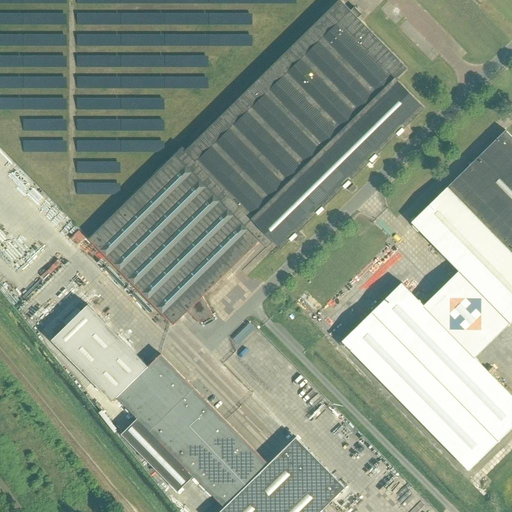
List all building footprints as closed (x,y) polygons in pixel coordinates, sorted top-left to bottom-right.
[(406,68),(339,0),(338,0),(186,151),(182,147),(89,239),(174,325),(188,311),(199,322),(213,315),(202,297),(267,233),(280,247),(289,238),(292,240),(293,239),(298,243),(305,236),(298,229),(316,212),(319,214),(325,208),(323,205),(343,185),(345,188),(352,182),(349,179),(368,161),(372,164),(373,162),(379,156),(376,153),(397,133),(399,136),(401,134),(405,138),(412,131),(406,124),(423,107),(395,78),(406,68)] [(206,86),(206,77),(178,77),(178,86),(206,86)] [(511,137),(505,130),(447,187),(412,222),(511,322),(511,320),(511,137)] [(476,151),(490,138),(485,133),(471,147),(476,151)] [(353,184),(348,189),(351,193),(356,187),(353,184)] [(511,395),(402,283),(343,341),(469,470),(511,427),(511,395)] [(160,354),(148,366),(87,303),(80,311),(77,307),(62,321),(65,325),(51,339),(112,400),(116,396),(137,417),(120,433),(177,491),(193,474),(223,505),(216,511),(316,511),(344,485),(295,435),(267,463),(160,354)] [(236,345),(253,328),(247,322),(230,338),(236,345)] [(119,334),(130,344),(136,336),(125,327),(119,334)]
